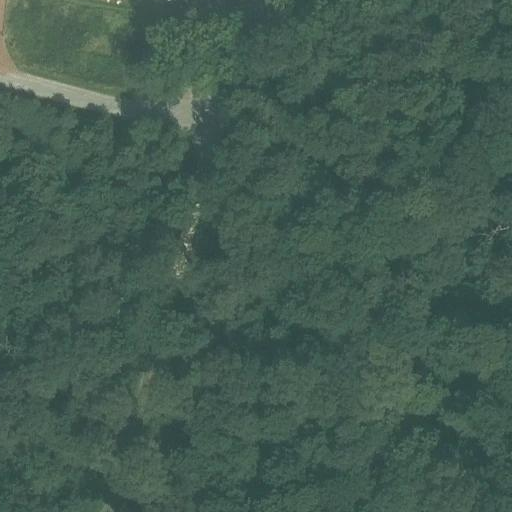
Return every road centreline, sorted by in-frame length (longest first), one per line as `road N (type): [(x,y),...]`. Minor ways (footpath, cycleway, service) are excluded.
road 1 (track): [(213,111),(98,511)]
road 2 (residential): [(0,79),(134,112),(187,118),(213,111)]
